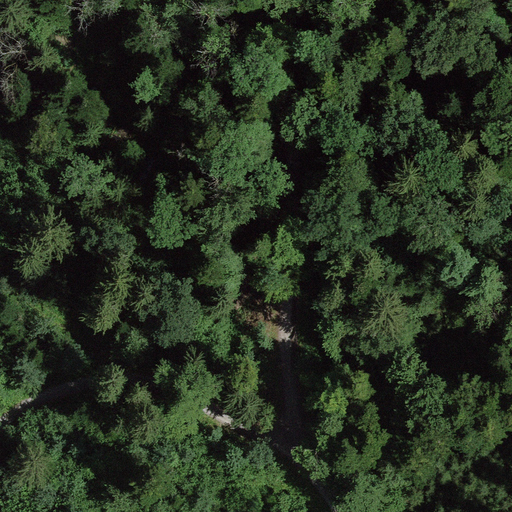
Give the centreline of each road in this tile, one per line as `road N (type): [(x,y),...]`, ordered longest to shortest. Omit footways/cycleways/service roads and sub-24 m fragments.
road 1 (track): [(303,468),(181,388),(147,377),(55,386),(0,419)]
road 2 (track): [(290,209),(287,353),(303,468)]
road 3 (track): [(511,116),(290,209)]
road 4 (track): [(276,0),(290,209)]
